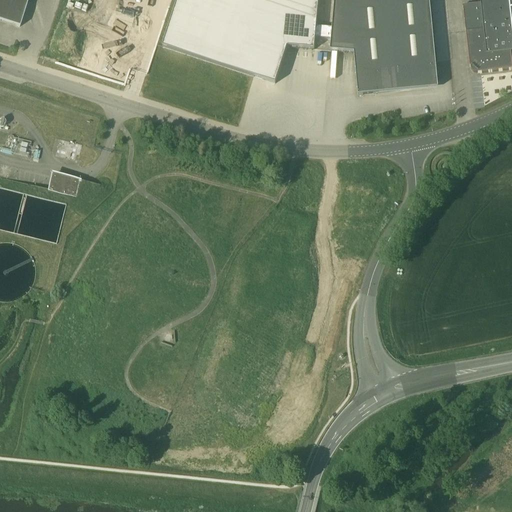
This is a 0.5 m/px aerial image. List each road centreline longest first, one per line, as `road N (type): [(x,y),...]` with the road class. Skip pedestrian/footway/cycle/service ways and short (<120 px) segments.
road 1 (tertiary): [(409,145),(279,149),(0,64)]
road 2 (tertiary): [(381,392),(363,313),(376,268),(413,201),(409,145)]
road 3 (secondary): [(305,511),(329,442),(381,392)]
road 4 (secondary): [(511,361),(381,392)]
